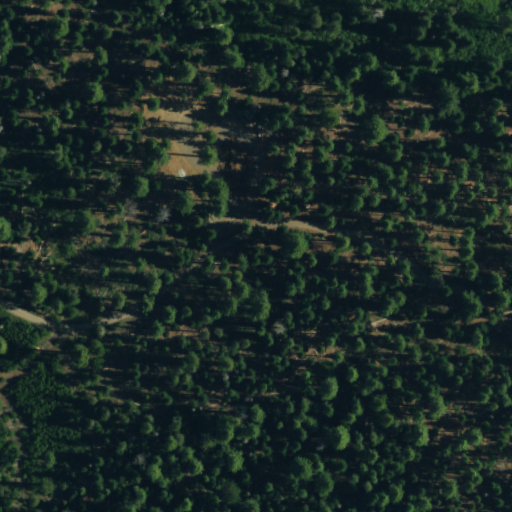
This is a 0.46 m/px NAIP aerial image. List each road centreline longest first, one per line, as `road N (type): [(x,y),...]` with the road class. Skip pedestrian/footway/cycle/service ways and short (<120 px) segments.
road 1 (track): [(239,235),(143,305),(95,324),(50,327),(0,303)]
road 2 (track): [(484,301),(433,282),(381,248),(326,230),(276,224),(239,235)]
